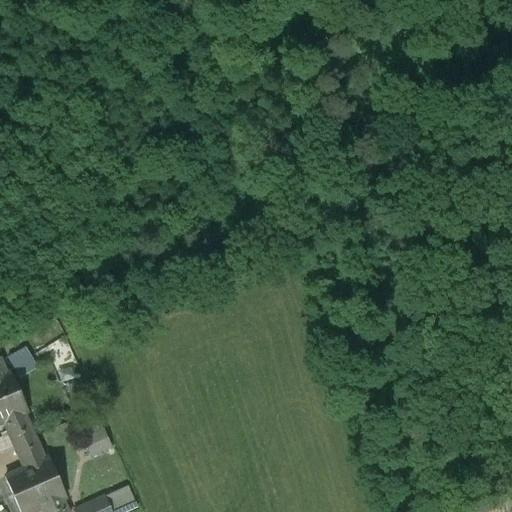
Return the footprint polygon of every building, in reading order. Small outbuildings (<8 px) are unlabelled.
[(0,362),(0,401),(17,393),(9,374),(6,376),(0,362)] [(17,393),(0,401),(0,423),(3,422),(14,446),(33,437),(23,414),(26,412),(17,393)] [(95,456),(117,447),(109,428),(87,437),(95,456)] [(33,437),(14,446),(25,470),(6,478),(14,497),(55,479),(47,460),(44,461),(33,437)] [(55,479),(14,497),(21,511),(32,511),(42,508),(43,511),(66,511),(61,499),(64,498),(55,479)] [(127,488),(74,511),(126,511),(136,508),(127,488)]
